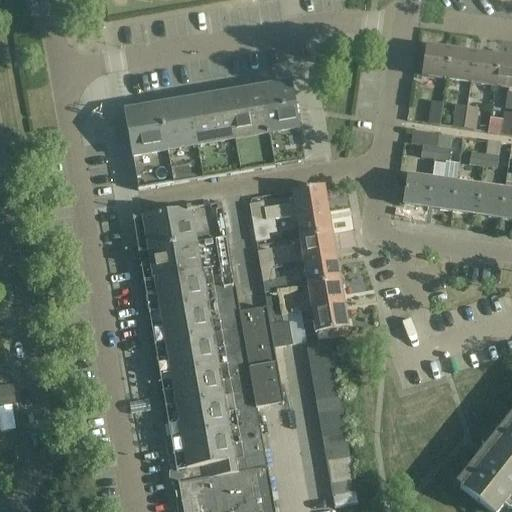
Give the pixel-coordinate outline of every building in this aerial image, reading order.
[(445,81),(449,51),(424,47),(420,77),(445,81)] [(469,84),(474,54),(449,51),(445,81),(469,84)] [(494,88),(498,58),(474,54),(469,84),(494,88)] [(511,59),(498,58),(494,88),(511,90),(511,59)] [(260,89),(273,168),(274,167),(302,162),(302,160),(313,155),(304,141),(298,105),(294,104),(291,84),(260,89)] [(201,180),(273,168),(260,89),(188,101),(201,180)] [(201,180),(188,101),(124,112),(137,190),(201,180)] [(443,105),(431,103),(427,125),(439,127),(443,105)] [(451,128),(463,130),(466,109),(454,107),(451,128)] [(466,109),(463,130),(475,132),(478,110),(466,109)] [(511,137),(511,132),(511,115),(503,114),(500,135),(511,137)] [(420,159),(433,161),(437,135),(414,132),(412,146),(422,148),(420,159)] [(437,135),(433,161),(448,163),(451,137),(437,135)] [(482,168),(484,156),(470,154),(468,166),(482,168)] [(484,156),(482,168),(496,169),(498,158),(484,156)] [(430,181),(426,210),(451,213),(455,184),(444,183),(446,166),(434,164),(432,181),(430,181)] [(401,206),(426,210),(430,181),(405,177),(401,206)] [(455,184),(451,213),(475,217),(479,188),(455,184)] [(275,221),(295,217),(325,212),(321,188),(291,193),(293,205),(264,210),(262,203),(249,206),(252,225),(275,221)] [(500,220),(504,192),(480,188),(479,188),(475,217),(500,220)] [(500,220),(511,222),(511,192),(504,192),(500,220)] [(272,341),(268,318),(266,309),(240,313),(221,205),(143,218),(142,218),(148,251),(140,253),(140,252),(137,252),(137,253),(181,511),(274,511),(256,410),(283,405),(274,349),(272,341)] [(295,217),(299,240),(329,235),(325,212),(295,217)] [(275,221),(252,225),(255,243),(269,241),(268,234),(276,233),(275,221)] [(299,240),(303,264),(333,258),(329,235),(299,240)] [(260,271),(274,269),(271,250),(257,253),(260,271)] [(303,264),(306,287),(337,282),(333,258),(303,264)] [(274,269),(260,271),(263,290),(264,294),(286,291),(285,279),(276,280),(274,269)] [(306,287),(310,310),(341,305),(337,282),(306,287)] [(266,309),(268,318),(282,315),(279,297),(265,300),(266,309)] [(341,305),(310,310),(303,312),(304,322),(312,321),(314,335),(326,333),(327,341),(329,340),(344,338),(343,330),(345,330),(341,305)] [(284,323),(282,315),(268,318),(272,341),(274,349),(292,346),(288,323),(284,323)] [(308,357),(331,353),(329,340),(327,341),(305,344),(308,357)] [(333,364),(331,353),(308,357),(310,368),(333,364)] [(335,376),(333,364),(310,368),(312,380),(335,376)] [(312,380),(314,392),(337,388),(335,376),(312,380)] [(339,399),(337,388),(314,392),(316,403),(339,399)] [(341,411),(339,399),(316,403),(318,415),(341,411)] [(343,423),(341,411),(318,415),(320,427),(343,423)] [(511,412),(487,444),(486,443),(485,442),(484,442),(482,442),(481,443),(480,444),(480,445),(480,446),(480,447),(480,448),(481,449),(482,450),(461,477),(466,481),(458,491),(483,511),(499,511),(511,496),(511,412)] [(322,439),(345,434),(343,423),(320,427),(322,439)] [(347,446),(345,434),(322,439),(324,450),(347,446)] [(349,458),(347,446),(324,450),(326,462),(349,458)] [(351,470),(349,458),(326,462),(328,474),(351,470)] [(330,485),(353,481),(351,470),(328,474),(330,485)] [(355,493),(353,481),(330,485),(332,497),(355,493)] [(357,505),(355,493),(332,497),(334,509),(357,505)]
